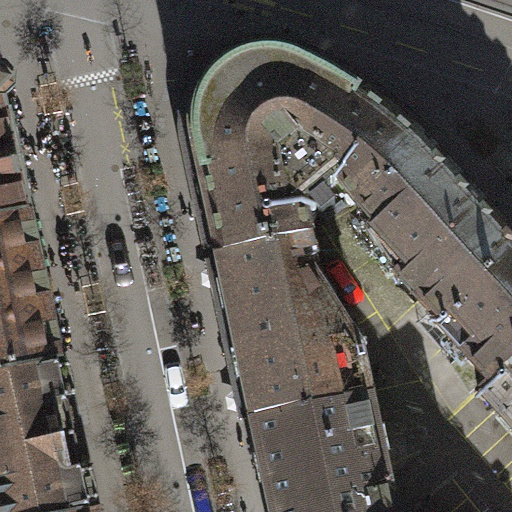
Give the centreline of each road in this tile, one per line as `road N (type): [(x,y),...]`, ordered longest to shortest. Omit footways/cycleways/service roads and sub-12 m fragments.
road 1 (residential): [(79,0),(184,511)]
road 2 (tertiary): [(294,0),(511,68)]
